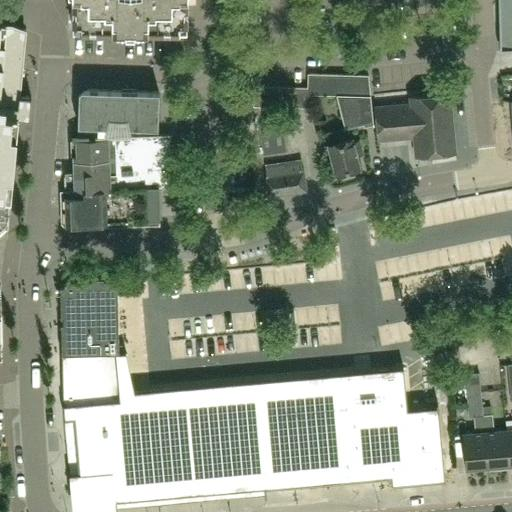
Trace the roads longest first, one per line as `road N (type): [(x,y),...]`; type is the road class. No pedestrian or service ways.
road 1 (unclassified): [(490,176),(479,47),(205,61)]
road 2 (unclassified): [(216,241),(377,195),(490,176)]
road 3 (unclassified): [(40,511),(32,259)]
road 4 (unclassified): [(33,243),(216,241)]
road 5 (residential): [(216,241),(205,61)]
road 6 (unclassified): [(33,243),(51,68)]
road 7 (unclassified): [(51,68),(181,71),(205,61)]
